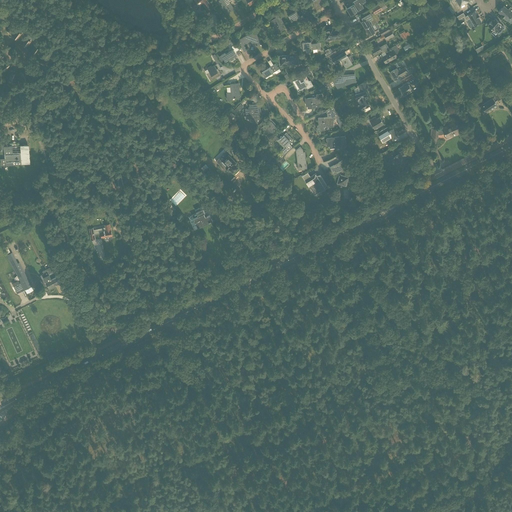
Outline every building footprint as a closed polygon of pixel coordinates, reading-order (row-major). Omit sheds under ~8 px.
[(213,9),(206,0),(192,0),(193,0),(193,1),(190,3),(194,9),(202,3),(208,12),(213,9)] [(220,0),(219,1),(223,7),(222,7),(224,11),(225,10),(227,14),(234,9),(229,1),(231,0),(220,0)] [(310,0),(317,10),(324,6),(326,5),(323,0),(310,0)] [(354,5),(347,9),(351,15),(363,8),(361,4),(368,0),(367,0),(356,0),(352,3),(354,5)] [(456,0),(457,0),(455,1),(457,5),(455,7),(458,12),(462,9),(463,9),(462,8),(468,5),(466,2),(465,1),(466,0),(456,0)] [(384,1),(372,9),(375,14),(376,14),(387,7),(384,1)] [(504,6),(498,12),(502,15),(501,16),(504,18),(508,20),(509,19),(511,16),(511,15),(511,8),(510,7),(509,9),(508,9),(504,6)] [(300,17),(297,12),(296,11),(288,16),(291,22),(300,17)] [(361,16),(364,21),(361,22),(365,29),(371,25),(376,22),(373,17),(370,11),(361,16)] [(475,11),(464,17),(466,20),(470,18),(474,26),(481,22),(479,18),(478,15),(477,15),(475,11)] [(279,16),(277,17),(270,22),(277,34),(284,29),(282,25),(284,24),(279,16)] [(492,20),(488,24),(488,25),(494,31),(495,31),(498,33),(502,29),(501,28),(503,26),(501,24),(495,18),(493,20),(492,20)] [(374,30),(371,25),(365,29),(369,35),(375,32),(379,30),(377,28),(374,30)] [(239,37),(236,39),(244,52),(247,50),(243,44),(250,40),(254,47),(261,43),(253,28),(248,30),(250,33),(240,39),(239,37)] [(332,29),(324,30),(325,40),(332,39),(332,37),(342,36),(341,28),(339,28),(339,30),(332,31),(332,29)] [(17,40),(21,34),(16,30),(12,37),(14,39),(17,40)] [(391,31),(380,37),(381,40),(385,37),(386,39),(394,35),(391,31)] [(400,34),(403,40),(410,36),(408,32),(406,33),(405,31),(400,34)] [(233,49),(226,54),(225,53),(221,55),(225,61),(228,59),(230,62),(235,59),(234,57),(237,55),(235,52),(239,49),(232,38),(229,40),(233,46),(231,47),(233,49)] [(26,48),(30,42),(25,39),(21,45),(24,46),(26,48)] [(320,48),(320,42),(317,43),(311,44),(311,42),(302,43),(303,50),(306,50),(306,52),(311,52),(311,50),(312,50),(311,49),(320,48)] [(413,48),(410,43),(403,47),(406,53),(413,48)] [(378,45),(376,47),(371,49),(374,55),(381,51),(382,53),(389,49),(386,44),(380,48),(378,45)] [(393,51),(386,55),(382,57),(386,63),(397,57),(395,54),(398,53),(398,51),(397,49),(398,49),(396,46),(395,46),(395,45),(391,47),(393,51)] [(39,49),(34,46),(30,53),(32,54),(35,56),(39,49)] [(350,48),(346,51),(344,52),(344,51),(332,59),(335,63),(341,59),(346,68),(351,64),(346,55),(352,51),(350,48)] [(328,59),(337,54),(335,51),(331,53),(326,56),(328,59)] [(286,55),(279,56),(280,63),(280,64),(280,65),(281,65),(282,65),(282,66),(283,66),(288,65),(288,64),(289,64),(290,65),(298,64),(298,62),(297,54),(294,54),(294,56),(289,57),(288,55),(286,56),(286,55)] [(5,71),(10,67),(9,65),(7,62),(1,67),(5,71)] [(392,65),(394,69),(390,71),(391,72),(390,72),(392,76),(393,75),(394,78),(397,76),(398,77),(407,72),(405,68),(403,70),(400,66),(399,67),(396,63),(392,65)] [(468,68),(471,72),(478,67),(475,63),(468,68)] [(210,72),(207,74),(210,81),(216,77),(217,77),(221,75),(219,71),(218,71),(216,69),(214,65),(212,67),(211,66),(207,68),(208,69),(210,72)] [(267,67),(261,71),(263,73),(262,74),(262,75),(262,76),(263,77),(264,77),(265,77),(273,73),(274,75),(278,73),(276,71),(277,70),(274,65),(273,65),(270,66),(267,68),(267,67)] [(303,70),(298,73),(300,77),(293,81),(299,91),(305,87),(306,90),(314,85),(311,80),(309,81),(303,70)] [(22,72),(20,73),(22,81),(28,79),(25,71),(22,72)] [(13,73),(10,72),(8,81),(14,82),(16,74),(13,73)] [(412,74),(409,76),(401,81),(402,83),(413,77),(412,74)] [(342,75),(333,81),(337,88),(344,83),(344,84),(346,83),(355,82),(355,76),(349,76),(348,76),(347,76),(346,76),(345,76),(344,76),(343,75),(342,75)] [(403,86),(400,88),(401,89),(402,90),(404,94),(411,90),(410,87),(420,81),(417,76),(414,78),(413,78),(403,84),(403,86)] [(330,78),(321,83),(324,87),(326,85),(332,82),(332,81),(330,78)] [(359,85),(353,88),(354,91),(359,88),(361,93),(355,95),(357,100),(360,98),(363,104),(359,106),(362,110),(363,110),(365,112),(370,109),(369,106),(364,97),(367,96),(365,91),(364,89),(368,87),(366,82),(359,85)] [(230,84),(231,92),(226,93),(227,101),(232,100),(232,98),(240,97),(239,93),(238,88),(239,88),(239,83),(230,84)] [(488,91),(492,97),(493,98),(482,105),(480,107),(482,110),(484,109),(486,112),(490,109),(491,110),(498,105),(495,101),(496,100),(497,101),(502,97),(499,92),(494,95),(491,89),(488,91)] [(307,98),(307,99),(306,99),(305,99),(306,106),(308,106),(308,108),(316,107),(316,105),(323,104),(322,94),(316,94),(317,97),(307,98)] [(250,108),(245,108),(246,113),(246,118),(253,118),(254,124),(257,123),(257,119),(259,119),(259,113),(258,113),(257,108),(258,107),(258,103),(253,104),(249,104),(250,108)] [(243,106),(240,104),(233,111),(236,113),(243,106)] [(324,118),(324,117),(318,118),(319,125),(317,125),(318,131),(324,130),(323,126),(330,126),(330,127),(333,126),(333,119),(335,118),(338,116),(333,106),(326,110),(327,113),(328,117),(324,118)] [(231,112),(225,118),(231,124),(234,121),(231,119),(234,115),(231,112)] [(375,116),(369,120),(374,129),(383,123),(380,117),(377,119),(375,116)] [(262,122),(257,126),(255,129),(257,132),(258,131),(262,127),(269,134),(272,132),(277,127),(274,125),(275,124),(274,123),(273,124),(270,120),(265,125),(262,122)] [(438,130),(434,129),(431,129),(430,137),(437,138),(438,134),(440,134),(441,134),(442,134),(443,133),(444,133),(447,138),(454,134),(454,135),(455,134),(454,133),(457,131),(458,134),(463,131),(458,122),(447,128),(446,127),(442,129),(443,130),(442,130),(441,131),(440,131),(439,131),(438,131),(438,130)] [(379,132),(377,133),(383,142),(388,139),(390,143),(396,140),(395,138),(398,136),(393,128),(391,130),(389,126),(379,132)] [(286,133),(281,138),(280,137),(280,138),(277,141),(284,148),(281,150),(285,154),(292,147),(289,143),(293,139),(286,133)] [(271,146),(279,138),(276,135),(268,143),(271,146)] [(345,136),(332,138),(327,138),(327,146),(330,145),(330,148),(341,147),(341,146),(346,146),(345,136)] [(0,150),(1,151),(1,150),(3,149),(4,159),(5,166),(6,165),(12,165),(12,160),(20,159),(21,164),(30,164),(28,145),(20,145),(19,145),(20,153),(12,153),(12,146),(3,147),(3,142),(0,141),(0,150)] [(296,150),(294,147),(277,163),(279,165),(282,162),(283,162),(296,150),(298,170),(304,169),(304,168),(307,168),(306,161),(305,162),(304,156),(305,156),(305,152),(303,152),(303,150),(300,147),(296,150)] [(402,158),(408,155),(404,147),(397,150),(399,154),(395,156),(394,152),(387,155),(391,162),(395,160),(397,165),(403,162),(402,158)] [(373,154),(376,159),(381,156),(378,150),(373,154)] [(216,161),(225,170),(226,169),(228,169),(229,169),(230,169),(229,169),(230,170),(230,169),(233,172),(239,167),(237,165),(235,163),(236,163),(232,158),(230,156),(229,155),(228,155),(229,154),(228,154),(228,155),(222,161),(220,159),(217,161),(216,161)] [(342,161),(334,165),(330,167),(334,175),(337,173),(339,176),(337,184),(346,186),(349,177),(341,175),(339,172),(346,168),(342,161)] [(212,172),(205,164),(201,168),(206,174),(204,175),(206,177),(212,172)] [(318,177),(317,176),(315,173),(310,176),(308,172),(302,176),(309,187),(315,183),(321,192),(328,187),(320,175),(319,175),(320,176),(318,177)] [(217,206),(208,197),(204,202),(212,210),(217,206)] [(198,216),(190,220),(192,225),(194,230),(198,228),(198,227),(209,222),(211,221),(212,220),(211,218),(210,216),(210,215),(206,217),(205,217),(204,214),(205,213),(202,207),(197,209),(195,210),(198,216)] [(101,237),(101,238),(112,236),(111,231),(109,224),(105,225),(106,230),(105,230),(104,229),(104,230),(104,231),(94,233),(93,227),(89,228),(91,239),(101,237)] [(18,263),(12,266),(17,276),(19,280),(20,282),(24,290),(25,289),(31,286),(19,262),(18,263)] [(52,272),(48,273),(55,286),(60,283),(57,276),(64,272),(61,267),(58,269),(58,268),(52,271),(52,272)] [(48,273),(48,272),(41,275),(43,280),(45,279),(50,289),(55,286),(48,273)] [(13,285),(13,286),(17,293),(24,290),(20,282),(19,283),(13,285)]
